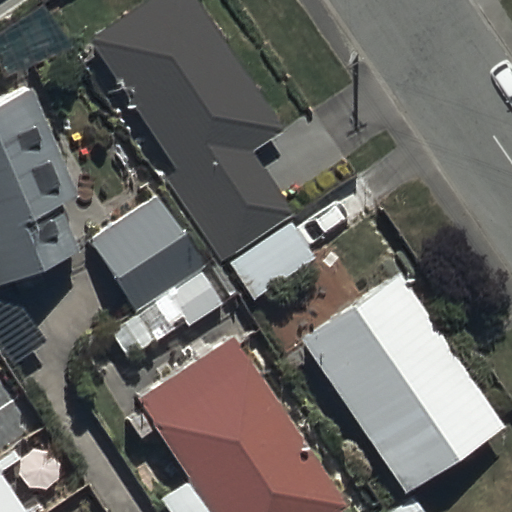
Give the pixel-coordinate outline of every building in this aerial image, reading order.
[(225,268),(286,223),(293,218),(251,155),(282,134),(192,0),(155,0),(88,45),(174,175),(163,183),(221,271),(225,268)] [(0,33),(0,81),(67,51),(49,11),(0,33)] [(26,79),(0,89),(0,273),(72,244),(53,198),(72,191),(26,79)] [(131,314),(196,273),(202,270),(154,199),(85,245),(131,314)] [(286,223),(225,268),(250,304),(312,263),(286,223)] [(196,273),(131,314),(134,318),(104,338),(122,365),(180,326),(185,334),(220,310),(196,273)] [(391,278),(363,296),(311,332),(293,345),(380,473),(360,487),(377,511),(383,511),(498,433),(391,278)] [(336,511),(225,343),(129,407),(182,486),(154,505),(158,511),(336,511)] [(24,511),(0,475),(0,511),(24,511)]
